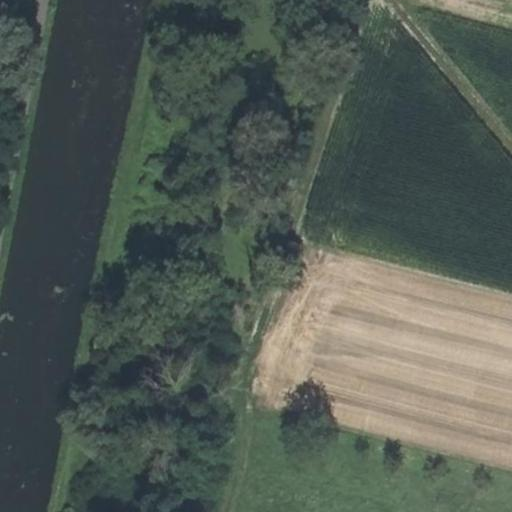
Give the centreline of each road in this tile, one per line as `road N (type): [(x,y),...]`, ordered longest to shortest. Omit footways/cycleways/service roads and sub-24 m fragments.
road 1 (track): [(355,0),(293,146),(256,280),(226,511)]
road 2 (track): [(385,0),(511,145)]
